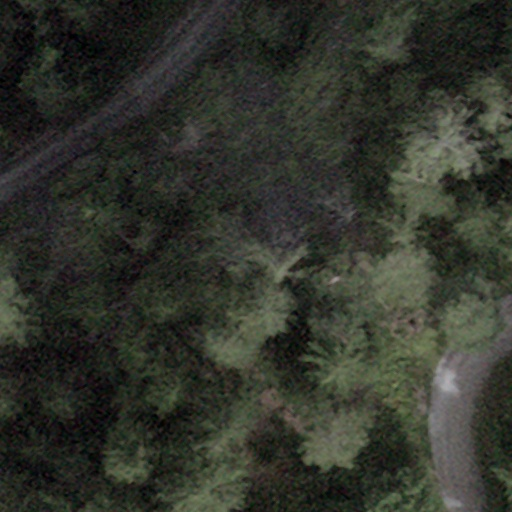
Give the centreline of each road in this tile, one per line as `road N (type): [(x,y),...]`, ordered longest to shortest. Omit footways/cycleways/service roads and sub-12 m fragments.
road 1 (track): [(213,0),(162,83),(0,195)]
road 2 (track): [(474,511),(452,437),(472,346),(511,321)]
